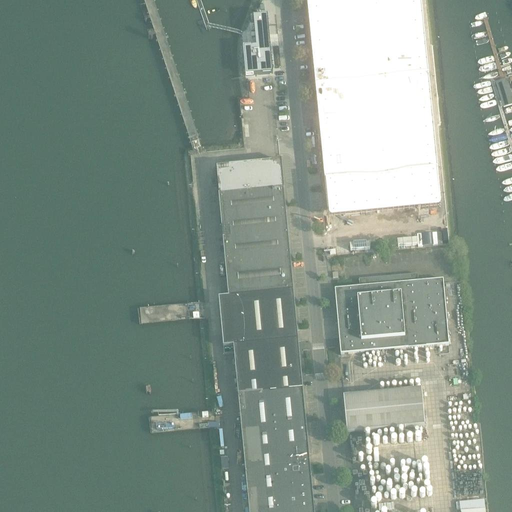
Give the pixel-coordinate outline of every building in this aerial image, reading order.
[(263,0),(264,10),(274,9),(273,0),(263,0)] [(420,0),(306,0),(320,139),(325,185),(327,209),(327,210),(328,210),(329,219),(329,220),(330,221),(331,222),(332,222),(438,211),(439,211),(439,210),(440,210),(440,209),(440,208),(440,204),(437,174),(438,174),(420,0)] [(256,47),(244,48),(247,77),(273,74),(272,69),(267,16),(253,17),(256,47)] [(511,105),(511,94),(507,79),(496,82),(503,108),(511,105)] [(234,354),(249,511),(314,511),(302,390),(292,286),(281,162),(216,168),(228,299),(219,300),(224,355),(234,354)] [(335,290),(340,356),(449,346),(443,281),(439,281),(439,279),(421,281),(421,283),(418,283),(417,275),(359,280),(359,288),(335,290)] [(343,398),(347,434),(424,427),(421,391),(343,398)]
